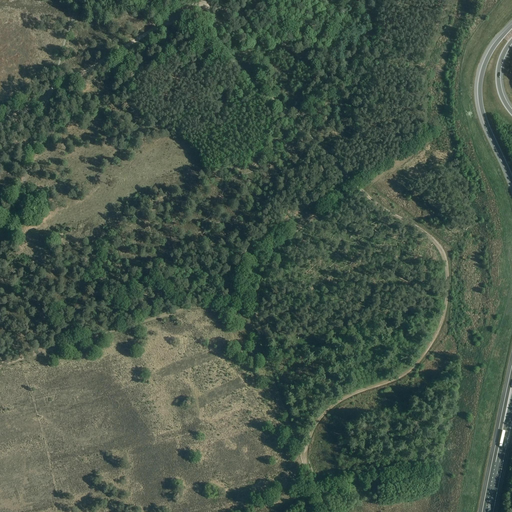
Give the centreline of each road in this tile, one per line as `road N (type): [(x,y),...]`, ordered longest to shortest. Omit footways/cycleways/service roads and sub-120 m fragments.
road 1 (track): [(305,463),(320,416),(346,396),(406,373),(427,349),(444,307),(439,243),(360,187)]
road 2 (track): [(0,365),(259,287)]
road 3 (track): [(0,123),(203,0)]
road 4 (track): [(259,287),(258,335),(323,511)]
road 5 (track): [(205,0),(234,63),(339,166)]
road 6 (track): [(339,166),(360,187),(282,242),(259,287)]
road 7 (motorway): [(511,26),(487,57),(479,85),(511,181)]
